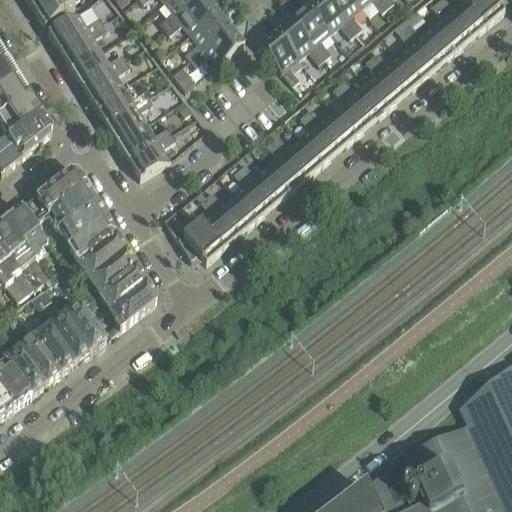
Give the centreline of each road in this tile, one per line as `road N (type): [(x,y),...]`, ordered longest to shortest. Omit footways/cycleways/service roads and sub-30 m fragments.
road 1 (residential): [(511,38),(190,312)]
road 2 (secondary): [(295,511),(511,343)]
road 3 (residential): [(190,312),(0,454)]
road 4 (residential): [(131,220),(216,155),(225,128),(269,91)]
road 5 (residential): [(82,143),(0,4)]
